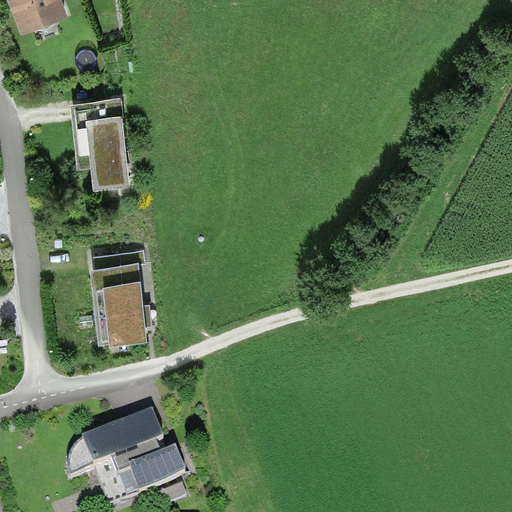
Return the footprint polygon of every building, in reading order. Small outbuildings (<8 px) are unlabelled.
[(76,12),(71,0),(17,0),(29,30),(76,12)] [(130,187),(122,99),(71,104),(77,168),(90,166),(93,190),(130,187)] [(144,305),(140,265),(122,267),(90,271),(100,344),(111,342),(112,347),(147,342),(145,327),(152,326),(150,304),(144,305)] [(164,437),(152,409),(83,437),(84,440),(77,445),(72,451),(69,459),(69,468),(71,475),(94,466),(109,503),(186,471),(176,446),(162,452),(157,440),(164,437)] [(182,483),(160,492),(165,504),(187,495),(182,483)]
